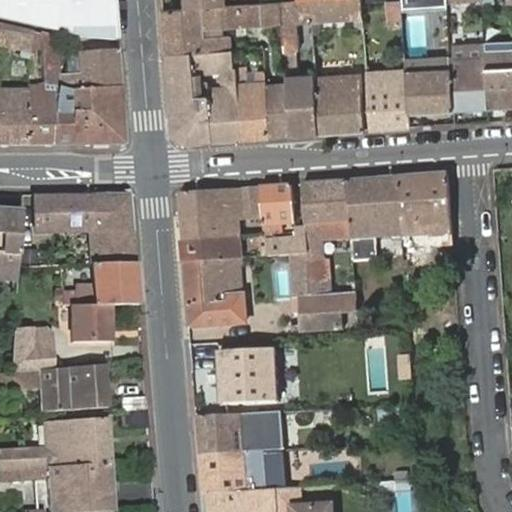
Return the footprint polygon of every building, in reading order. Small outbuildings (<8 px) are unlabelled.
[(0,0),(0,20),(86,40),(116,38),(112,0),(0,0)] [(365,27),(362,0),(311,0),(313,24),(317,72),(317,79),(318,89),(321,133),(366,130),(362,73),(354,74),(355,85),(325,87),(324,75),(320,21),(357,18),(358,28),(365,27)] [(404,24),(402,4),(402,0),(391,1),(393,26),(404,24)] [(284,22),(282,1),(226,4),(188,6),(163,8),(166,53),(230,50),(230,36),(206,37),(206,27),(284,22)] [(407,59),(404,24),(393,26),(398,88),(370,91),(373,129),(413,127),(411,112),(407,59)] [(31,33),(0,26),(0,48),(30,52),(31,33)] [(39,35),(31,33),(30,52),(37,53),(39,35)] [(62,90),(60,39),(44,36),(48,91),(62,90)] [(511,39),(485,41),(486,57),(489,106),(511,105),(511,39)] [(230,50),(166,53),(172,132),(183,143),(242,139),(238,95),(205,97),(205,103),(197,104),(196,83),(204,82),(203,70),(236,68),(235,50),(230,50)] [(120,89),(117,53),(78,54),(79,89),(120,89)] [(411,112),(454,109),(450,60),(451,57),(407,59),(411,112)] [(489,106),(486,57),(450,60),(454,109),(489,106)] [(317,79),(317,72),(287,74),(288,81),(317,79)] [(272,137),(292,135),(292,132),(291,130),(288,81),(287,74),(287,73),(267,74),(272,137)] [(238,95),(242,139),(272,137),(267,74),(255,75),(256,94),(238,95)] [(354,74),(324,75),(325,87),(355,85),(354,74)] [(304,135),(321,133),(318,89),(317,79),(288,81),(291,130),(302,130),(304,135)] [(120,89),(79,89),(80,113),(49,113),(51,148),(122,148),(124,142),(120,89)] [(49,113),(48,96),(28,95),(28,101),(26,148),(51,148),(49,113)] [(0,148),(26,148),(28,101),(0,98),(0,148)] [(449,177),(398,181),(402,244),(403,250),(454,248),(449,177)] [(402,244),(398,181),(349,185),(353,245),(355,267),(381,265),(379,237),(394,236),(395,244),(402,244)] [(353,245),(349,185),(304,188),(307,232),(307,233),(308,247),(326,246),(353,245)] [(296,233),(294,188),(262,191),(265,239),(273,238),(296,237),(296,233)] [(265,239),(262,191),(182,196),(185,243),(238,240),(255,239),(263,238),(265,239)] [(92,268),(133,266),(128,196),(35,196),(32,236),(85,237),(87,268),(92,268)] [(0,269),(15,271),(19,214),(0,212),(0,269)] [(296,243),(274,244),(273,238),(265,239),(263,238),(264,259),(292,258),(309,257),(308,247),(307,233),(307,232),(296,233),(296,237),(296,243)] [(255,259),(264,259),(263,238),(255,239),(255,259)] [(185,263),(237,261),(239,260),(238,240),(185,243),(184,243),(185,263)] [(334,281),(333,266),(328,266),(326,246),(308,247),(309,257),(312,302),(329,301),(328,280),(334,281)] [(303,333),(314,332),(312,302),(309,257),(292,258),(295,303),(301,304),(303,333)] [(185,263),(190,329),(248,325),(245,295),(240,295),(237,261),(185,263)] [(109,308),(137,307),(133,266),(92,268),(93,294),(59,295),(59,308),(71,308),(109,308)] [(342,316),(359,315),(358,299),(329,301),(312,302),(314,332),(343,331),(342,316)] [(110,347),(109,308),(71,308),(72,347),(110,347)] [(7,372),(16,372),(38,371),(51,370),(48,334),(43,331),(10,331),(7,372)] [(221,418),(247,417),(247,405),(279,403),(277,351),(218,354),(221,418)] [(51,370),(38,371),(40,411),(107,409),(105,368),(51,370)] [(7,372),(0,372),(0,382),(16,382),(16,372),(7,372)] [(119,400),(119,414),(146,413),(144,398),(119,400)] [(120,428),(147,427),(146,413),(119,414),(120,428)] [(199,459),(255,455),(254,430),(271,429),(271,416),(247,417),(221,418),(196,419),(199,459)] [(17,468),(109,464),(107,420),(49,422),(51,455),(17,456),(17,468)] [(254,494),(266,493),(264,454),(255,455),(199,459),(202,498),(254,494)] [(0,457),(0,468),(17,468),(17,456),(0,457)] [(106,511),(112,511),(109,464),(17,468),(0,468),(0,476),(51,477),(52,511),(106,511)] [(293,511),(330,511),(330,508),(300,510),(299,491),(292,492),(293,511)] [(255,511),(254,494),(202,498),(202,511),(255,511)]
